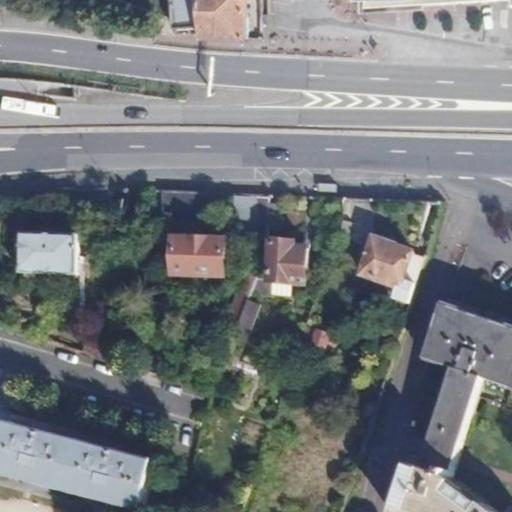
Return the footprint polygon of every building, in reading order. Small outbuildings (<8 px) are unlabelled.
[(170,0),(172,25),(199,27),(199,36),(245,37),(246,0),(170,0)] [(225,222),(226,192),(163,189),(162,219),(225,222)] [(253,205),(254,193),(235,192),(234,234),(256,235),(256,215),(256,205),(253,205)] [(369,231),(370,198),(345,197),(345,219),(340,232),(369,231)] [(256,235),(267,234),(268,216),(256,215),(256,235)] [(79,273),(79,235),(24,234),(23,272),(79,273)] [(226,274),(227,241),(175,239),(175,273),(226,274)] [(411,305),(419,284),(408,280),(416,255),(401,249),(401,248),(375,239),(365,275),(399,287),(396,299),(411,305)] [(307,242),(273,240),(271,281),(292,284),(306,285),(307,242)] [(272,293),(271,281),(258,280),(252,292),(272,293)] [(292,284),(271,281),(272,293),(292,294),(292,284)] [(263,304),(250,299),(235,336),(247,341),(263,304)] [(511,324),(446,303),(426,357),(458,367),(425,464),(416,461),(397,511),(506,511),(454,474),(488,377),(511,384),(511,324)] [(140,310),(130,310),(129,325),(138,326),(140,310)] [(337,337),(307,327),(302,340),(333,350),(337,337)] [(0,473),(145,510),(157,460),(9,423),(0,458),(0,473)]
